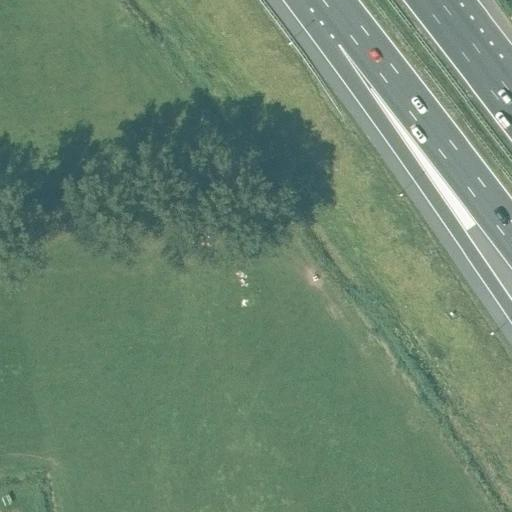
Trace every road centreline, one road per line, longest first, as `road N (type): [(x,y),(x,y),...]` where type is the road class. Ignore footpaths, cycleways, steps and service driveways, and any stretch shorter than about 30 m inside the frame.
road 1 (motorway): [(355,31),(453,226),(511,312)]
road 2 (motorway): [(355,31),(511,236)]
road 3 (unclassified): [(0,227),(232,191)]
